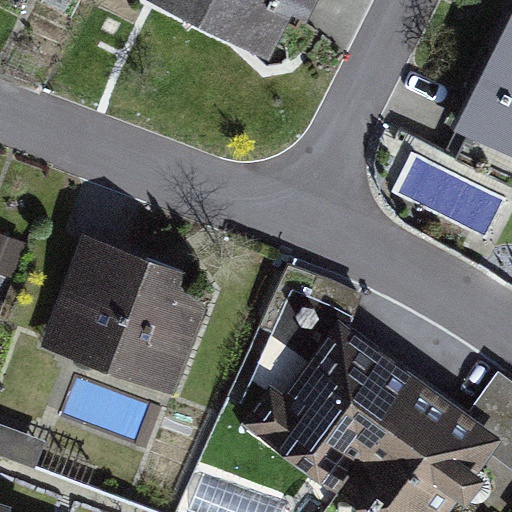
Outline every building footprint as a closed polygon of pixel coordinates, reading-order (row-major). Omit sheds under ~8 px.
[(328,0),(142,0),(140,6),(286,81),(328,0)] [(511,38),(465,147),(511,168),(511,38)] [(185,283),(75,246),(38,358),(181,400),(208,315),(186,307),(185,283)] [(354,316),(292,291),(272,336),(308,363),(286,395),(271,385),(241,423),(363,511),(449,511),(459,498),(467,501),(484,477),(478,472),(492,453),(511,467),(511,379),(500,371),(470,408),(351,324),(354,316)] [(46,440),(0,422),(0,455),(36,468),(46,440)] [(11,511),(15,503),(0,497),(0,511),(11,511)]
